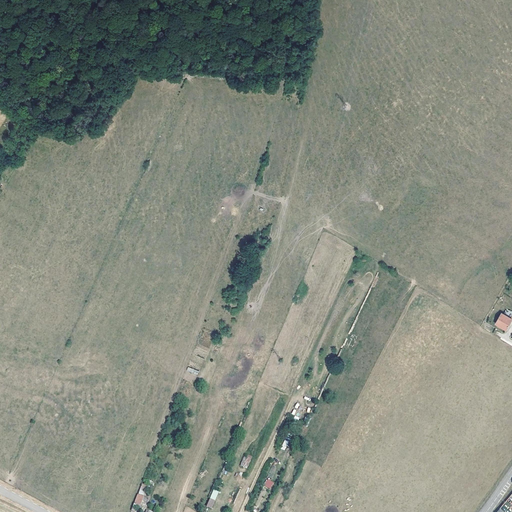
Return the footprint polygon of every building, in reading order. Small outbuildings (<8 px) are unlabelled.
[(502,313),(496,323),(506,329),(509,324),(511,319),(511,318),(511,316),(511,311),(509,310),(506,315),(502,313)] [(198,375),(199,371),(188,367),(186,371),(198,375)] [(244,454),(240,466),(248,468),(252,457),(244,454)] [(271,489),(274,482),(267,479),(264,486),(271,489)] [(142,483),(138,493),(144,495),(147,485),(142,483)] [(212,508),(219,491),(213,489),(206,506),(212,508)] [(135,504),(133,509),(134,509),(132,511),(135,511),(136,510),(141,511),(143,508),(141,507),(144,498),(139,496),(136,505),(135,504)]
